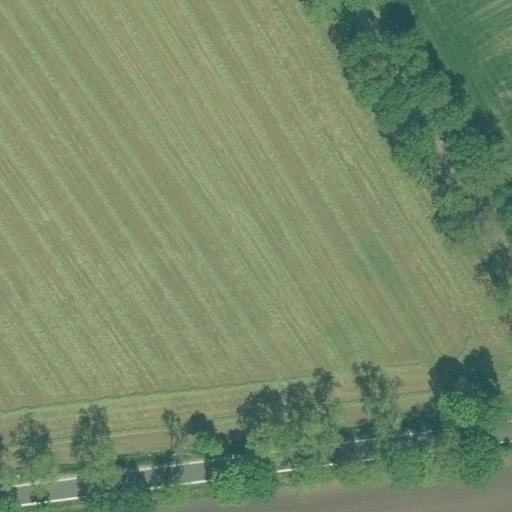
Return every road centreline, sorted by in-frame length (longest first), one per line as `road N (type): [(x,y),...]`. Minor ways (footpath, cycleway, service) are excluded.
road 1 (unclassified): [(0,500),(511,433)]
road 2 (track): [(511,264),(352,0)]
